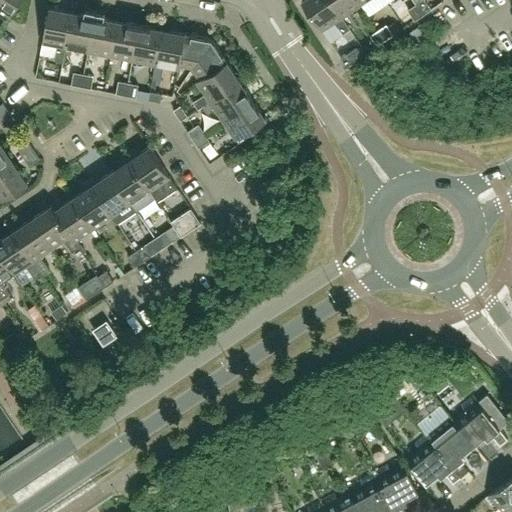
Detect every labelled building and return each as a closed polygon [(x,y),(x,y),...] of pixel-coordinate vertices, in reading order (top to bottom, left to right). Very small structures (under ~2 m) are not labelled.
[(0,0),(0,14),(8,19),(19,0),(0,0)] [(342,16),(331,0),(302,0),(323,30),(335,21),(343,33),(351,28),(342,16)] [(361,4),(358,0),(331,0),(342,16),(361,4)] [(425,0),(421,0),(416,4),(423,15),(432,9),(425,0)] [(415,20),(423,15),(416,4),(408,9),(415,20)] [(66,46),(73,11),(49,6),(43,42),(57,45),(55,59),(63,61),(66,46)] [(88,51),(95,15),(73,11),(66,46),(88,51)] [(111,55),(118,20),(95,15),(88,51),(111,55)] [(133,60),(140,24),(118,20),(111,55),(133,60)] [(155,64),(162,29),(140,24),(133,60),(155,64)] [(387,24),(378,29),(386,40),(394,34),(387,24)] [(351,28),(343,33),(348,40),(355,35),(351,28)] [(179,64),(185,33),(162,29),(155,64),(153,78),(161,80),(164,66),(179,69),(180,64),(179,64)] [(377,46),(386,40),(378,29),(370,35),(377,46)] [(193,67),(212,38),(185,33),(179,64),(180,64),(193,67)] [(228,61),(212,38),(193,67),(201,78),(201,79),(228,61)] [(358,46),(342,57),(348,66),(364,55),(358,46)] [(198,109),(203,105),(240,80),(228,61),(201,79),(201,78),(197,81),(205,93),(193,101),(198,109)] [(72,84),(82,86),(84,73),(74,71),(72,84)] [(94,75),(84,73),(82,86),(91,88),(94,75)] [(116,93),(126,95),(129,82),(119,80),(116,93)] [(223,119),(253,99),(240,80),(203,105),(208,113),(215,108),(223,119)] [(139,84),(129,82),(126,95),(136,97),(139,84)] [(161,101),(163,93),(150,91),(148,99),(161,101)] [(236,139),(266,119),(253,99),(223,119),(236,139)] [(0,104),(0,117),(9,111),(3,103),(0,104)] [(188,115),(181,105),(174,109),(181,120),(188,115)] [(15,119),(9,111),(0,117),(0,121),(4,127),(15,119)] [(188,131),(194,139),(204,132),(199,124),(188,131)] [(210,140),(204,132),(194,139),(199,147),(210,140)] [(18,148),(24,156),(34,149),(29,141),(18,148)] [(0,172),(14,162),(2,143),(0,144),(0,172)] [(177,187),(170,176),(150,146),(138,153),(135,149),(127,154),(150,189),(158,200),(177,187)] [(40,157),(34,149),(24,156),(29,165),(40,157)] [(131,202),(150,189),(127,154),(119,160),(122,164),(111,172),(131,202)] [(0,200),(28,182),(14,162),(0,172),(0,200)] [(137,209),(131,202),(111,172),(100,179),(97,174),(89,180),(112,214),(118,222),(137,209)] [(112,214),(89,180),(81,185),(84,190),(73,197),(94,227),(112,214)] [(94,227),(73,197),(62,204),(59,200),(51,205),(75,240),(94,227)] [(75,240),(51,205),(32,218),(52,248),(64,240),(72,252),(79,248),(74,240),(75,240)] [(171,220),(174,225),(181,235),(201,222),(191,207),(171,220)] [(52,248),(32,218),(13,231),(41,273),(48,268),(40,256),(52,248)] [(261,245),(281,231),(275,223),(261,232),(255,236),(261,245)] [(166,230),(173,241),(181,235),(174,225),(166,230)] [(195,230),(178,247),(194,264),(211,247),(195,230)] [(41,273),(13,231),(0,239),(0,252),(14,274),(26,266),(34,278),(41,273)] [(145,245),(136,250),(143,261),(152,255),(145,245)] [(135,267),(143,261),(136,250),(128,256),(135,267)] [(14,274),(0,252),(0,293),(3,298),(11,293),(3,281),(14,274)] [(106,270),(98,276),(105,287),(114,281),(106,270)] [(87,299),(105,287),(98,276),(97,274),(78,286),(83,294),(87,299)] [(83,294),(71,302),(74,308),(87,299),(83,294)] [(62,304),(50,312),(56,320),(67,312),(62,304)] [(41,314),(33,320),(40,331),(48,325),(41,314)] [(117,335),(107,320),(94,329),(104,344),(117,335)] [(10,351),(23,342),(16,331),(3,339),(10,351)] [(509,421),(487,393),(478,401),(474,395),(461,405),(466,410),(454,420),(474,444),(490,431),(500,444),(508,438),(500,428),(509,421)] [(474,444),(454,420),(443,429),(439,424),(427,433),(461,476),(469,470),(458,457),(474,444)] [(461,476),(427,433),(415,443),(419,448),(407,458),(427,482),(443,469),(454,482),(461,476)] [(419,490),(404,463),(390,470),(387,465),(374,472),(395,511),(406,511),(400,500),(419,490)] [(469,470),(461,476),(466,482),(474,476),(469,470)] [(395,511),(374,472),(360,479),(364,485),(351,492),(361,511),(379,511),(383,510),(384,511),(395,511)] [(505,511),(511,511),(511,475),(485,497),(495,510),(500,505),(505,511)] [(461,476),(454,482),(459,488),(466,482),(461,476)] [(361,511),(351,492),(338,499),(334,493),(321,500),(327,511),(361,511)] [(327,511),(321,500),(308,508),(307,506),(295,511),(327,511)]
